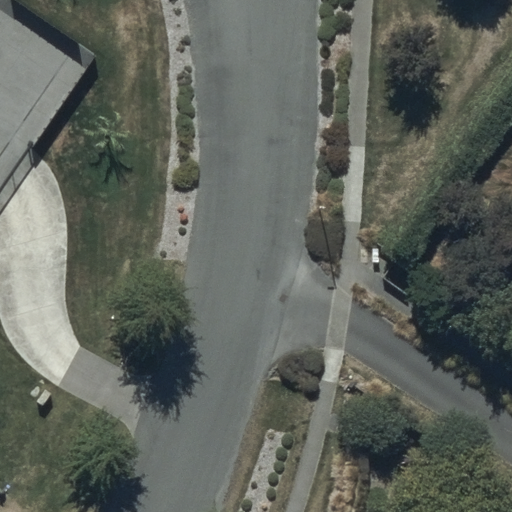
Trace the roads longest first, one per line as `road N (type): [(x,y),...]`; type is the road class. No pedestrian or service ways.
road 1 (residential): [(235,261),(511,447)]
road 2 (residential): [(158,511),(207,394),(235,261)]
road 3 (residential): [(235,261),(239,0)]
